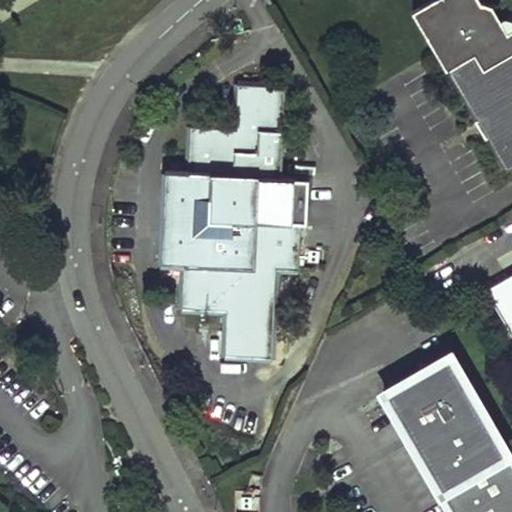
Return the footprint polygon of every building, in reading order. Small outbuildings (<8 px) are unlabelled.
[(480,0),(431,0),(413,12),(507,167),(511,164),(511,25),(510,27),(503,16),(499,19),(490,4),(480,0)] [(282,170),(286,84),(236,81),(234,127),(189,125),(187,164),(165,163),(161,261),(183,262),(180,309),(225,311),(223,356),(273,358),(277,267),(300,268),(302,218),(306,218),(308,171),(282,170)] [(511,274),(485,290),(511,336),(511,274)] [(382,396),(444,501),(511,462),(448,357),(382,396)] [(511,511),(511,464),(511,462),(444,501),(450,511),(511,511)]
